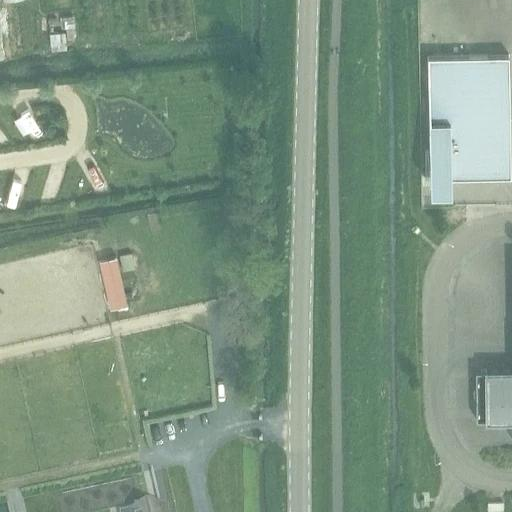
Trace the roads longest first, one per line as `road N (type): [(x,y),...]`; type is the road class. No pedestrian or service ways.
road 1 (secondary): [(301,511),(308,0)]
road 2 (residential): [(511,477),(466,469),(452,459),(437,425),(435,275),(466,236),(511,223)]
road 3 (unknown): [(112,306),(143,456),(0,487)]
road 4 (unknown): [(205,309),(0,354)]
